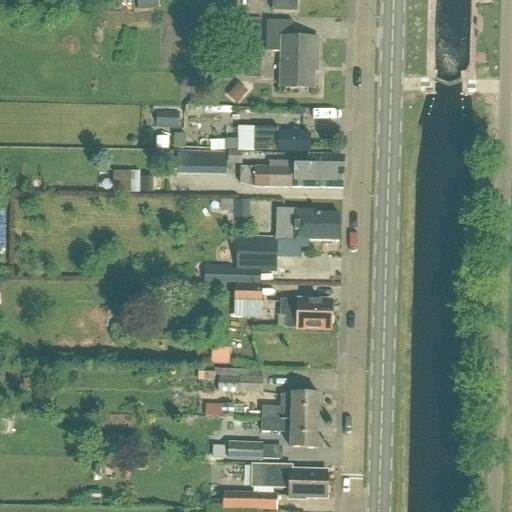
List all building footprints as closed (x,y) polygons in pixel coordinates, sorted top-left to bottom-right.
[(150,0),(136,0),(138,13),(152,11),(150,0)] [(270,0),(270,14),(295,14),(295,0),(270,0)] [(318,75),(319,40),(292,39),(293,23),(266,23),(265,53),(280,54),(279,90),(314,91),(315,75),(318,75)] [(215,64),(216,42),(200,42),(199,64),(215,64)] [(236,88),(227,97),(237,106),(245,96),(236,88)] [(178,114),(155,114),(155,129),(178,129),(178,114)] [(238,129),(238,151),(253,152),(253,129),(238,129)] [(309,136),(277,136),(277,130),(253,129),(253,152),(260,152),(308,153),(309,136)] [(174,136),(174,150),(185,150),(185,136),(174,136)] [(228,153),(228,166),(241,166),(241,153),(228,153)] [(175,156),(175,176),(187,177),(187,156),(175,156)] [(308,190),(342,191),(343,161),(327,161),(327,158),(309,157),(309,161),(308,161),(308,170),(295,170),(295,163),(268,162),(268,169),(239,169),(239,186),(252,189),(293,190),(293,189),(308,190)] [(113,173),(112,194),(140,195),(140,174),(113,173)] [(233,202),(233,220),(250,220),(250,202),(233,202)] [(338,243),(339,216),(316,216),(314,213),(281,212),(281,243),(294,243),(294,242),(338,243)] [(276,275),(277,240),(237,239),(235,273),(276,275)] [(261,305),(261,288),(235,288),(234,305),(261,305)] [(332,303),(297,302),(297,303),(280,302),(280,318),(285,318),(285,331),(331,332),(332,303)] [(207,349),(206,363),(225,364),(225,350),(207,349)] [(262,396),(262,379),(238,379),(238,376),(218,375),(217,394),(237,395),(237,396),(262,396)] [(261,422),(317,424),(318,396),(304,396),(302,391),(280,398),(279,410),(261,409),(261,422)] [(222,406),(221,420),(233,420),(233,406),(222,406)] [(317,451),(317,424),(261,422),(260,434),(279,435),(280,429),(290,429),(289,450),(317,451)] [(261,462),(261,444),(227,444),(226,462),(261,462)] [(214,447),(213,459),(225,460),(225,448),(214,447)] [(95,466),(95,476),(105,476),(105,466),(95,466)] [(326,500),(327,475),(291,474),(291,469),(253,468),(253,490),(289,491),(289,501),(307,501),(307,500),(326,500)] [(89,492),(88,504),(100,504),(101,493),(89,492)] [(276,511),(277,496),(223,495),(223,511),(253,511),(276,511)]
